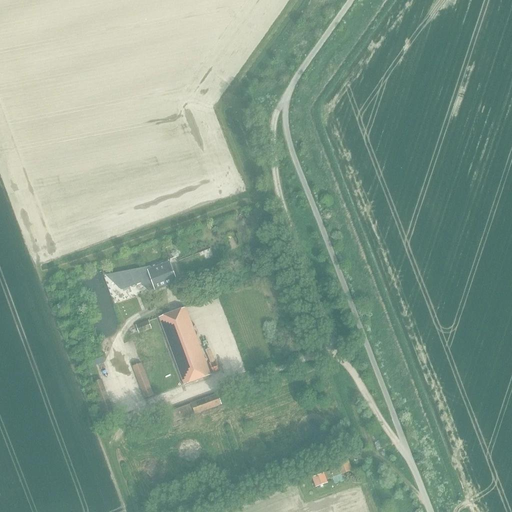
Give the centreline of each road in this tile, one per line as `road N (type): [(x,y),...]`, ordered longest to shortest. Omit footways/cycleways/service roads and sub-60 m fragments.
road 1 (unclassified): [(409,461),(286,131),(287,88),(350,0)]
road 2 (track): [(335,350),(278,195),(273,136),(283,102)]
road 3 (unclassified): [(409,461),(335,350)]
